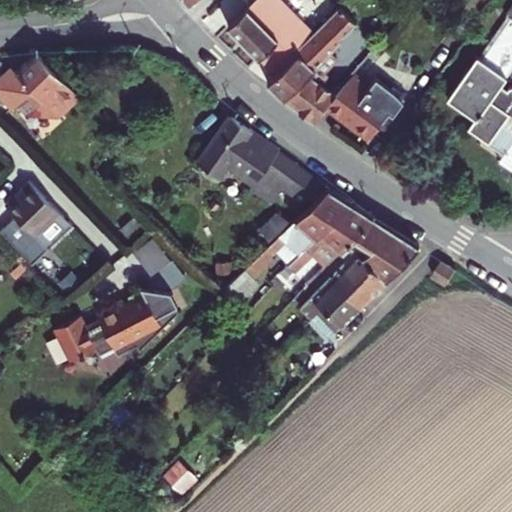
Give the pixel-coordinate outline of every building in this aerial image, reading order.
[(249,0),(224,24),(256,56),(297,16),(282,0),(249,0)] [(313,76),(323,66),(319,62),(340,41),(339,39),(355,25),(337,6),(311,31),(292,48),(295,51),(272,73),(265,80),(281,96),(299,109),(302,104),(315,114),(325,103),(335,92),(313,76)] [(511,17),(509,15),(481,55),(476,52),(446,93),(474,114),(469,122),(488,135),(487,140),(503,151),(498,158),(511,168),(511,84),(507,84),(504,88),(498,83),(511,63),(511,17)] [(292,48),(311,31),(297,16),(256,56),(272,73),(295,51),(292,48)] [(351,49),(365,36),(355,25),(339,39),(340,41),(319,62),(323,66),(346,44),(351,49)] [(86,102),(36,51),(16,70),(6,79),(2,75),(0,76),(0,94),(15,110),(36,90),(51,105),(49,121),(66,122),(86,102)] [(2,75),(6,79),(16,70),(11,66),(2,75)] [(364,80),(353,72),(335,92),(325,103),(366,134),(386,108),(390,111),(405,91),(390,80),(387,84),(373,74),(362,88),(359,86),(364,80)] [(302,104),(299,109),(312,118),(315,114),(302,104)] [(303,198),(316,179),(246,130),(248,127),(226,111),(194,157),(217,172),(224,162),(248,184),(251,181),(270,199),(281,183),(294,192),(303,198)] [(12,215),(0,226),(0,229),(31,261),(70,223),(27,179),(1,203),(12,215)] [(297,246),(345,197),(324,184),(230,274),(243,288),(260,271),(255,267),(287,236),(297,246)] [(294,192),(287,200),(297,207),(303,198),(294,192)] [(204,202),(210,207),(215,202),(209,197),(204,202)] [(372,213),(345,197),(297,246),(265,277),(273,286),(304,255),(316,268),(353,231),(372,213)] [(117,226),(128,239),(144,225),(132,212),(117,226)] [(372,213),(353,231),(368,246),(358,255),(382,278),(419,242),(372,213)] [(138,246),(175,286),(190,273),(152,233),(138,246)] [(354,251),(346,259),(356,270),(347,280),(363,296),(382,278),(358,255),(354,251)] [(443,256),(434,270),(448,279),(457,265),(443,256)] [(220,258),(220,270),(232,269),(232,258),(220,258)] [(333,326),(338,321),(363,296),(347,280),(356,270),(346,259),(300,304),(332,336),(333,336),(333,326)] [(79,315),(53,328),(70,359),(95,347),(101,358),(115,351),(118,356),(138,345),(140,350),(178,313),(167,295),(141,286),(143,292),(84,323),(79,315)]
